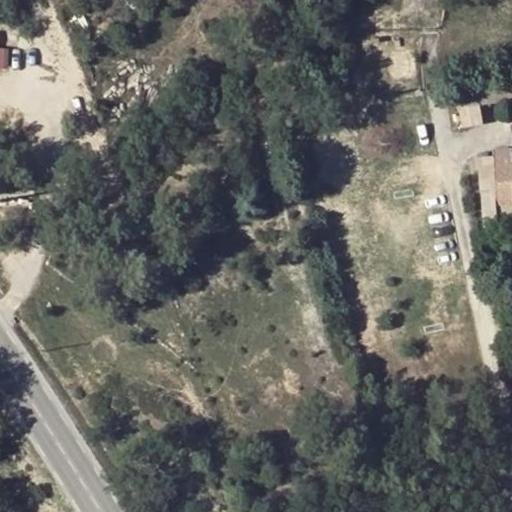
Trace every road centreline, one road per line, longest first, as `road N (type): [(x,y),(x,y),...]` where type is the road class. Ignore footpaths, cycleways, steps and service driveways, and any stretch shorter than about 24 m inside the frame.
road 1 (track): [(258,0),(259,74),(300,304)]
road 2 (tertiary): [(109,511),(0,349)]
